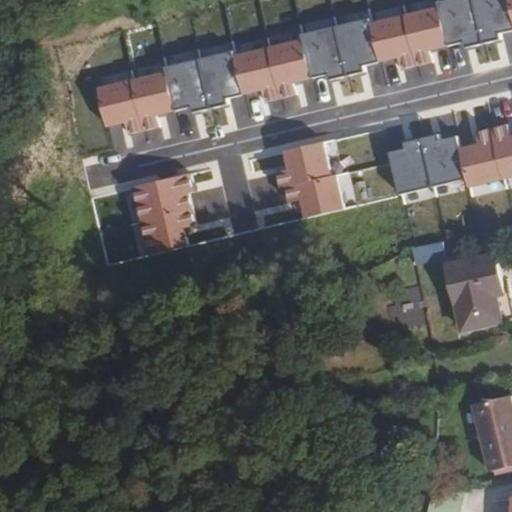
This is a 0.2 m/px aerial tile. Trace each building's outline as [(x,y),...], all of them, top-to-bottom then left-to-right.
[(473,0),(440,0),(438,1),(448,46),(465,42),(466,49),(484,45),(473,0)] [(511,12),(509,0),(473,0),(484,45),(504,40),(503,33),(511,30),(511,12)] [(404,9),(417,66),(435,62),(433,50),(448,46),(438,1),(404,9)] [(404,9),(370,17),(382,62),(400,58),(403,70),(417,66),(404,9)] [(370,17),(336,25),(347,77),(367,73),(366,66),(382,62),(370,17)] [(336,25),(301,33),(312,79),(329,75),(331,81),(347,77),(348,77),(336,25)] [(301,33),(268,41),(281,99),(299,94),(296,83),(312,79),(301,33)] [(268,41),(234,48),(244,95),(265,90),(268,102),(281,99),(268,41)] [(234,48),(199,57),(212,109),(231,105),(229,99),(244,95),(234,48)] [(199,57),(165,64),(176,112),(193,108),(194,114),(212,109),(199,57)] [(165,64),(132,72),(145,131),(162,127),(160,116),(176,112),(165,64)] [(132,72),(100,80),(111,127),(128,123),(131,134),(145,131),(132,72)] [(509,124),(491,128),(502,180),(511,177),(511,135),(509,124)] [(466,178),(468,187),(502,180),(491,128),(476,132),(479,143),(459,148),(466,178)] [(432,186),(466,178),(459,148),(456,136),(443,139),(442,133),(421,138),(432,186)] [(432,186),(421,138),(403,142),(404,148),(389,152),(398,194),(432,186)] [(331,173),(324,140),(285,149),(290,169),(277,172),(280,185),(285,184),(331,173)] [(194,170),(135,183),(143,218),(195,205),(193,193),(199,192),(194,170)] [(337,172),(331,173),(285,184),(290,204),(304,201),(307,216),(346,207),(337,172)] [(203,240),(195,205),(143,218),(150,252),(203,240)] [(465,332),(511,321),(511,295),(506,297),(497,255),(450,265),(465,332)] [(511,393),(475,403),(492,471),(511,465),(511,393)] [(435,497),(430,511),(460,511),(466,491),(435,497)]
